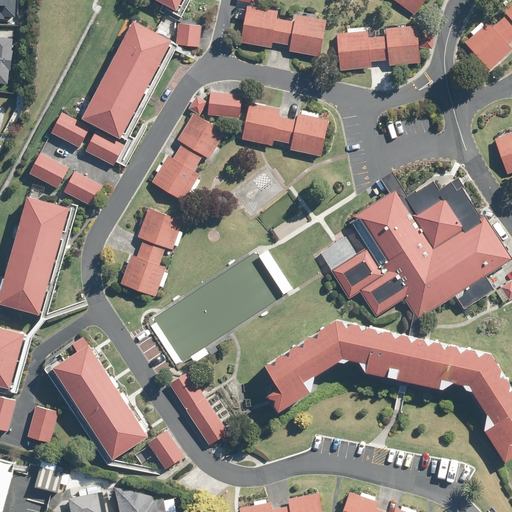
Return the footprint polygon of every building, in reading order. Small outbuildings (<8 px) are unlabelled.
[(395,0),(413,13),(422,0),(395,0)] [(507,13),(500,19),(511,32),(511,0),(505,0),(508,3),(503,8),(507,13)] [(246,4),(240,40),(271,46),(272,40),(281,42),(285,18),(275,16),(276,9),(246,4)] [(290,43),(289,49),(318,54),(324,18),(294,13),(293,20),(285,18),(281,42),(290,43)] [(106,67),(144,87),(170,36),(132,17),(106,67)] [(481,21),(470,31),(473,34),(464,42),(488,69),(511,47),(511,46),(508,43),(511,39),(511,32),(500,19),(492,27),(487,21),(484,24),(481,21)] [(178,22),(176,42),(199,45),(200,24),(178,22)] [(376,35),(379,59),(388,58),(389,64),(419,61),(415,23),(385,26),(385,34),(376,35)] [(369,36),(368,28),(348,31),(337,32),(340,68),(370,65),(370,60),(379,59),(376,35),(369,36)] [(422,31),(420,46),(432,48),(434,33),(422,31)] [(106,67),(81,115),(119,135),(144,87),(106,67)] [(241,94),(209,90),(206,112),(238,116),(241,94)] [(197,95),(189,106),(198,112),(206,100),(197,95)] [(249,101),(241,137),(271,144),(273,138),(282,140),(287,117),(277,115),(279,108),(249,101)] [(49,130),(79,146),(89,126),(60,111),(49,130)] [(177,150),(197,162),(202,153),(209,157),(225,131),(193,111),(177,138),(182,141),(177,150)] [(292,142),(290,148),(319,154),(327,119),(297,112),(296,119),(287,117),(282,140),(292,142)] [(96,129),(85,149),(113,164),(124,144),(96,129)] [(511,131),(494,138),(508,172),(511,170),(511,131)] [(193,169),(197,162),(177,150),(172,157),(168,154),(152,180),(183,199),(189,190),(192,192),(199,179),(196,177),(199,173),(193,169)] [(29,171),(57,186),(68,166),(40,151),(29,171)] [(73,170),(63,189),(91,204),(102,185),(73,170)] [(367,245),(331,268),(348,296),(360,289),(376,314),(404,296),(417,316),(455,293),(462,288),(461,294),(457,296),(463,306),(493,287),(485,274),(511,257),(483,213),(480,215),(462,187),(464,186),(457,176),(451,180),(450,179),(438,186),(433,178),(415,189),(414,188),(405,194),(416,212),(411,215),(393,188),(356,212),(361,220),(354,225),(367,245)] [(27,194),(0,284),(0,301),(36,312),(67,206),(27,194)] [(141,225),(137,235),(143,237),(140,246),(162,255),(165,245),(172,248),(174,243),(177,244),(182,231),(178,229),(182,219),(148,206),(144,218),(141,216),(138,223),(141,225)] [(158,263),(162,255),(140,246),(136,256),(130,254),(120,282),(155,295),(159,284),(162,286),(167,272),(164,271),(165,266),(158,263)] [(511,280),(501,286),(508,298),(511,295),(511,280)] [(281,386),(269,394),(281,412),(313,391),(316,376),(345,358),(362,361),(368,372),(445,389),(456,382),(471,385),(489,415),(486,429),(507,462),(511,458),(511,383),(493,354),(488,353),(485,355),(479,353),(477,350),(468,348),(465,351),(461,349),(459,347),(452,345),(449,347),(445,346),(443,343),(435,342),(432,343),(428,342),(426,339),(419,338),(416,340),(412,339),(410,336),(402,334),(399,336),(396,335),(394,332),(386,331),(383,332),(380,332),(378,329),(370,327),(367,329),(363,328),(361,325),(353,323),(350,326),(347,325),(345,322),(338,320),(321,331),(320,334),(317,336),(313,336),(308,340),(307,343),(303,345),(299,345),(293,349),(292,353),(288,355),(285,354),(279,358),(278,361),(274,364),(270,363),(268,365),(281,386)] [(0,383),(8,385),(23,331),(0,324),(0,383)] [(75,348),(51,364),(82,411),(117,388),(114,384),(117,382),(111,372),(108,374),(86,341),(86,342),(82,336),(71,343),(75,348)] [(205,348),(191,356),(194,362),(208,353),(205,348)] [(169,382),(209,443),(228,430),(188,370),(169,382)] [(143,430),(146,428),(140,419),(138,420),(125,400),(127,399),(121,389),(118,391),(117,388),(82,411),(111,456),(146,433),(143,430)] [(0,396),(0,427),(7,429),(15,400),(0,396)] [(35,407),(27,434),(50,440),(57,412),(35,407)] [(146,441),(165,467),(184,454),(164,427),(146,441)] [(0,467),(0,511),(3,511),(16,472),(0,467)] [(37,467),(33,486),(57,492),(62,473),(37,467)] [(164,511),(162,500),(159,500),(153,501),(152,497),(113,486),(118,511),(106,511),(103,495),(98,496),(97,491),(86,493),(85,489),(78,490),(79,494),(68,496),(70,511),(164,511)] [(281,507),(281,511),(321,511),(318,492),(287,498),(289,505),(281,507)] [(351,492),(343,511),(386,511),(387,511),(377,508),(380,502),(375,500),(376,497),(362,492),(361,495),(351,492)] [(254,504),(239,507),(239,511),(281,511),(281,507),(271,508),(270,501),(265,502),(264,498),(253,500),(254,504)]
